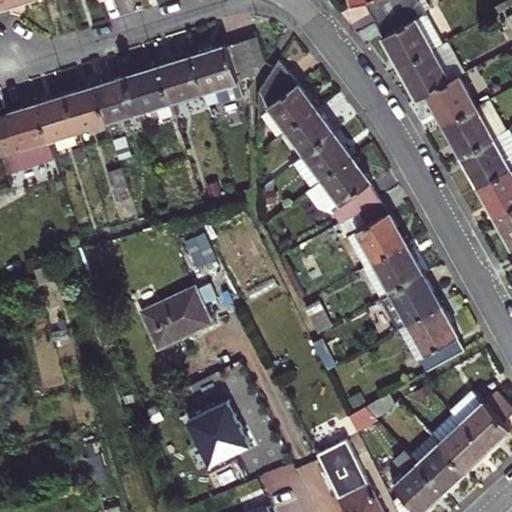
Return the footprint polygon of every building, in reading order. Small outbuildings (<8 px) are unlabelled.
[(353,0),(354,3),(360,1),(362,0),(365,0),(377,21),(416,0),(353,0)] [(402,66),(444,43),(420,0),(416,0),(377,21),(390,44),(402,66)] [(496,14),(511,4),(511,0),(510,0),(494,9),(496,14)] [(259,35),(229,45),(229,43),(212,49),(195,54),(206,90),(210,102),(224,97),(225,100),(245,94),(240,78),(254,73),(256,79),(267,61),(259,35)] [(428,92),(461,74),(466,72),(449,40),(444,43),(402,66),(411,82),(419,97),(428,92)] [(172,100),(206,90),(195,54),(178,59),(161,64),(172,100)] [(300,82),(281,57),(260,89),(261,114),(265,114),(280,135),(288,129),(319,106),(300,82)] [(162,118),(176,113),(172,100),(161,64),(144,69),(127,75),(138,111),(158,105),(162,118)] [(446,123),(479,105),(461,74),(428,92),(437,108),(446,123)] [(138,111),(127,75),(112,79),(98,84),(109,120),(138,111)] [(80,129),(109,120),(98,84),(83,89),(69,93),(80,129)] [(51,138),(80,129),(69,93),(54,98),(40,102),(51,138)] [(507,130),(490,99),(479,105),(446,123),(454,139),(463,154),(507,130)] [(51,138),(40,102),(25,107),(11,111),(11,112),(0,115),(0,134),(2,144),(9,169),(27,164),(22,147),(51,138)] [(307,153),(337,131),(327,118),(319,106),(288,129),(299,143),(307,153)] [(511,167),(511,130),(510,128),(507,130),(463,154),(471,170),(480,185),(511,167)] [(337,131),(307,153),(325,178),(355,155),(346,143),(337,131)] [(117,139),(122,157),(131,154),(126,137),(117,139)] [(77,159),(86,156),(83,146),(74,149),(77,159)] [(313,186),(325,178),(307,153),(295,162),(313,186)] [(334,208),(341,222),(382,198),(373,180),(364,168),(355,155),(325,178),(343,202),(334,208)] [(118,201),(132,196),(123,167),(109,172),(118,201)] [(511,167),(480,185),(489,201),(497,216),(511,208),(511,167)] [(270,204),(277,202),(275,188),(267,190),(270,204)] [(341,222),(366,266),(367,266),(409,242),(400,227),(391,212),(382,198),(341,222)] [(511,208),(497,216),(511,243),(511,208)] [(337,242),(346,237),(342,229),(332,234),(337,242)] [(204,232),(186,241),(198,268),(217,260),(204,232)] [(393,291),(426,273),(417,257),(409,242),(367,266),(366,266),(383,297),(393,291)] [(410,322),(443,303),(434,288),(426,273),(393,291),(410,322)] [(160,345),(213,321),(197,286),(144,310),(160,345)] [(320,332),(333,325),(319,300),(307,306),(320,332)] [(455,326),(443,303),(410,322),(401,327),(419,358),(422,356),(430,370),(467,349),(455,326)] [(322,355),(328,368),(337,364),(330,350),(322,355)] [(422,398),(432,392),(428,385),(418,391),(422,398)] [(456,412),(489,448),(505,433),(511,427),(511,426),(505,419),(511,413),(511,403),(499,389),(485,401),(474,389),(452,408),(456,412)] [(397,403),(391,391),(367,405),(376,414),(397,403)] [(230,400),(190,419),(212,464),(253,444),(230,400)] [(358,429),(378,417),(376,414),(367,405),(350,414),(358,429)] [(479,457),(489,448),(456,412),(433,432),(467,468),(479,457)] [(457,477),(467,468),(433,432),(411,453),(444,489),(457,477)] [(444,489),(411,453),(406,448),(395,458),(404,468),(393,478),(405,491),(395,500),(401,511),(419,511),(431,502),(444,489)] [(332,455),(329,449),(321,454),(323,460),(332,455)] [(331,480),(346,511),(384,511),(361,464),(331,480)] [(253,511),(268,506),(266,502),(242,511),(253,511)]
